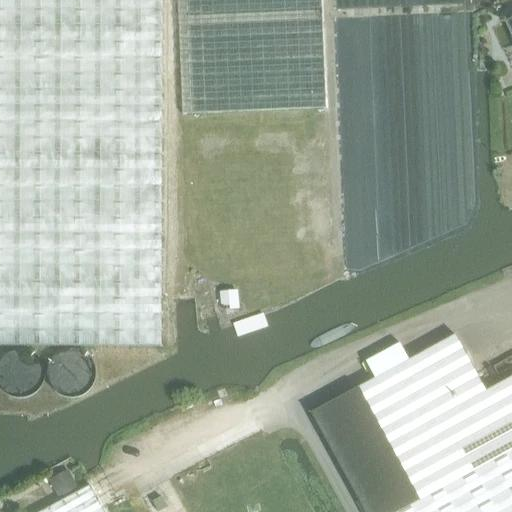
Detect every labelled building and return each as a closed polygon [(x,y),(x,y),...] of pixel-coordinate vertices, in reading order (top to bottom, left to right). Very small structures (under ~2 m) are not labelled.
[(0,0),(0,346),(162,347),(163,0),(0,0)] [(176,0),(181,115),(191,114),(326,109),(321,0),(176,0)] [(239,309),(237,290),(218,292),(219,310),(239,309)] [(408,361),(374,379),(310,414),(363,511),(404,511),(511,453),(511,377),(485,392),(454,336),(408,361)] [(365,362),(374,379),(408,361),(399,344),(365,362)] [(511,511),(511,453),(404,511),(511,511)] [(77,488),(67,471),(49,480),(58,498),(77,488)] [(102,511),(89,487),(44,511),(102,511)]
